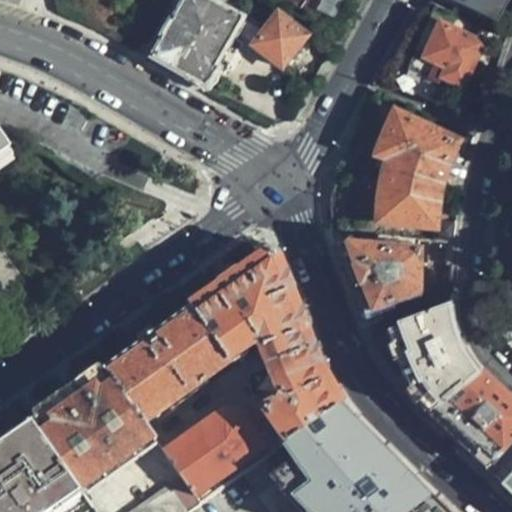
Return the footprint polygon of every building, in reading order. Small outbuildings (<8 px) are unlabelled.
[(163,39),(152,60),(209,90),(220,69),(217,68),(243,18),(209,0),(184,0),(172,21),(170,20),(161,38),(163,39)] [(336,17),(345,0),(320,0),(317,7),(336,17)] [(449,0),(452,1),(494,20),(504,0),(449,0)] [(285,68),(309,36),(279,15),(256,47),(285,68)] [(460,88),(481,44),(439,24),(422,60),(444,71),(440,79),(460,88)] [(394,115),(398,105),(374,95),(356,129),(381,141),(375,157),(385,161),(379,199),(376,222),(391,224),(431,229),(433,220),(435,203),(440,181),(449,158),(455,144),(394,115)] [(0,159),(10,153),(0,139),(0,159)] [(419,253),(336,248),(349,281),(362,315),(416,295),(419,253)] [(264,361),(310,346),(306,335),(275,256),(267,254),(229,280),(191,307),(229,360),(256,341),(261,355),(264,361)] [(151,335),(104,368),(143,423),(229,360),(191,307),(151,335)] [(419,405),(428,413),(474,375),(458,350),(446,309),(386,332),(397,360),(407,387),(419,405)] [(285,442),(341,404),(322,372),(318,366),(310,346),(264,361),(276,393),(284,397),(281,402),(277,400),(269,405),(264,412),(285,442)] [(30,420),(38,431),(81,492),(155,440),(143,423),(104,368),(65,396),(30,420)] [(511,458),(511,404),(478,373),(474,375),(428,413),(460,445),(494,477),(511,458)] [(446,511),(416,481),(341,404),(285,442),(336,497),(324,508),(327,511),(446,511)] [(183,478),(195,495),(261,447),(236,413),(224,411),(165,454),(183,478)] [(0,441),(0,457),(38,431),(30,420),(0,441)] [(0,511),(54,511),(74,499),(82,495),(81,492),(38,431),(0,457),(0,511)] [(252,511),(300,480),(277,448),(199,502),(185,511),(252,511)] [(511,458),(494,477),(511,494),(511,458)] [(185,511),(199,502),(195,495),(183,478),(133,511),(185,511)] [(76,511),(81,509),(74,499),(54,511),(76,511)] [(320,511),(312,501),(295,511),(320,511)]
